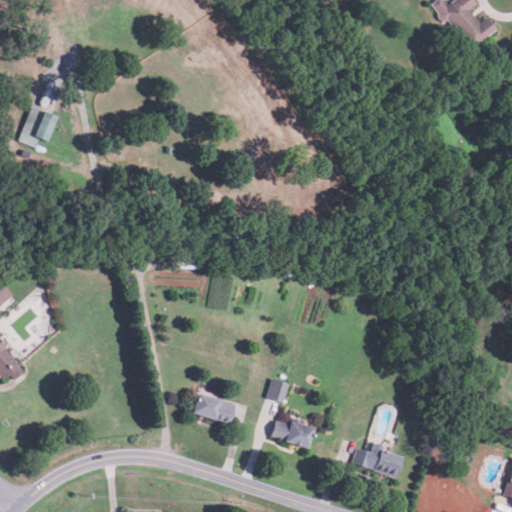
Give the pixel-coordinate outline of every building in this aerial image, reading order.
[(493,29),(483,16),(476,22),(466,8),(473,3),(470,0),(449,0),(443,5),(439,0),(432,0),(431,1),(466,49),(493,29)] [(511,66),(503,73),(511,86),(511,66)] [(55,120),(35,106),(21,126),(41,140),(55,120)] [(0,304),(11,294),(0,281),(0,304)] [(0,379),(6,375),(10,381),(22,371),(0,344),(0,379)] [(284,383),(269,379),(264,396),(280,400),(284,383)] [(231,402),(194,391),(188,412),(226,422),(231,402)] [(304,446),(308,426),(271,417),(266,437),(304,446)] [(392,476),(398,455),(355,443),(349,464),(392,476)] [(511,496),(511,460),(502,494),(511,496)]
